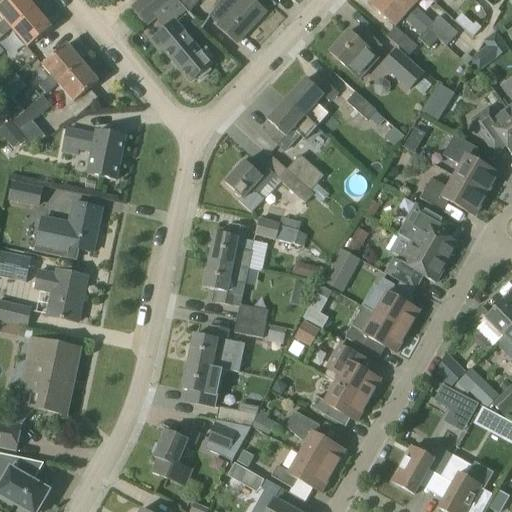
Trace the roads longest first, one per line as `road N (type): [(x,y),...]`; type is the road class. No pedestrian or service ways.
road 1 (residential): [(80,511),(140,390),(194,141)]
road 2 (residential): [(491,232),(347,491)]
road 3 (residential): [(194,141),(324,0)]
road 4 (residential): [(194,141),(74,0)]
